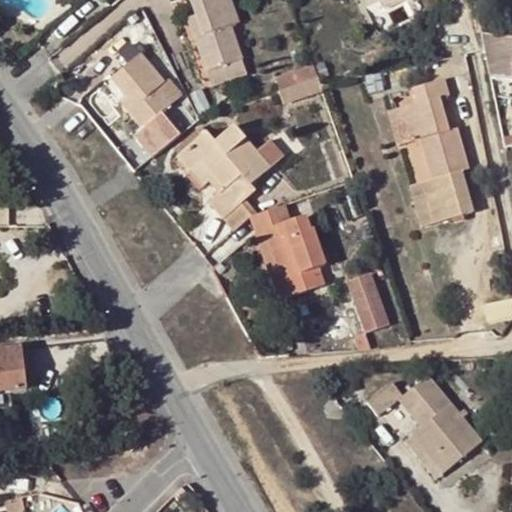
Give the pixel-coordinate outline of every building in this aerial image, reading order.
[(189,0),(195,16),(201,33),(192,36),(206,74),(240,61),(229,27),(237,24),(229,0),(189,0)] [(201,33),(195,16),(186,19),(192,36),(201,33)] [(481,34),(489,78),(511,81),(511,17),(507,17),(504,38),(481,34)] [(134,106),(127,111),(142,129),(169,106),(155,91),(163,84),(126,40),(98,64),(128,99),(134,106)] [(245,74),(240,61),(206,74),(210,86),(245,74)] [(321,91),(320,87),(316,78),(303,83),(309,95),(321,91)] [(428,179),(420,181),(431,222),(473,210),(462,171),(468,169),(456,128),(448,130),(439,98),(448,96),(443,80),(412,88),(415,104),(401,108),(410,141),(416,140),(428,179)] [(155,91),(169,106),(180,97),(167,81),(163,84),(155,91)] [(279,92),(283,105),(309,95),(303,83),(279,92)] [(120,104),(127,111),(134,106),(128,99),(120,104)] [(403,144),(410,141),(401,108),(392,111),(403,144)] [(197,138),(205,133),(199,125),(192,132),(197,138)] [(250,187),(270,169),(259,156),(232,126),(214,142),(205,133),(197,138),(176,158),(189,173),(192,171),(201,163),(225,188),(218,194),(208,202),(223,219),(255,192),(250,187)] [(259,156),(270,169),(279,161),(268,148),(259,156)] [(201,163),(192,171),(205,185),(206,183),(218,194),(225,188),(201,163)] [(431,222),(420,181),(408,185),(420,225),(431,222)] [(283,205),(249,218),(255,234),(262,232),(276,272),(273,273),(283,299),(322,285),(317,268),(324,266),(312,229),(309,230),(304,217),(288,222),(283,205)] [(262,232),(255,234),(278,301),(283,299),(273,273),(276,272),(262,232)] [(371,274),(346,282),(364,334),(388,325),(371,274)] [(511,299),(485,305),(488,321),(511,316),(511,299)] [(358,350),(370,350),(364,334),(354,337),(358,350)] [(0,391),(8,391),(24,388),(19,350),(0,351),(0,391)] [(420,427),(409,435),(442,474),(480,444),(426,377),(398,400),(410,415),(424,405),(433,416),(420,427)] [(0,407),(10,406),(8,391),(0,391),(0,407)] [(410,415),(420,427),(433,416),(424,405),(410,415)] [(442,474),(409,435),(402,441),(435,480),(442,474)] [(20,499),(5,502),(7,511),(17,511),(22,511),(20,499)]
